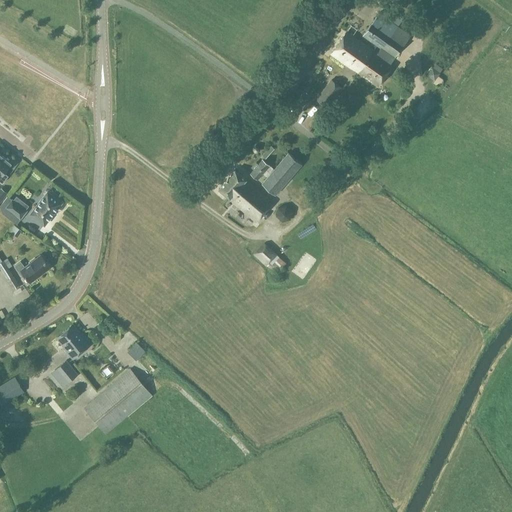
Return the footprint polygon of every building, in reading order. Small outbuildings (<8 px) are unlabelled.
[(381,49),(398,27),(378,14),(363,36),(381,49)] [(393,65),(391,64),(410,36),(398,27),(381,49),(377,54),(373,51),(358,73),(378,87),(393,65)] [(358,73),(373,51),(346,32),(331,54),(358,73)] [(332,81),(317,101),(328,108),(342,89),(332,81)] [(275,196),(302,165),(289,153),(262,184),(275,196)] [(11,163),(1,156),(0,157),(0,181),(2,183),(6,179),(2,175),(9,165),(11,163)] [(257,180),(270,166),(263,160),(250,174),(257,180)] [(256,222),(272,203),(235,171),(218,190),(256,222)] [(345,196),(358,187),(355,182),(341,191),(345,196)] [(318,191),(307,199),(311,204),(322,196),(318,191)] [(48,192),(30,214),(45,225),(51,217),(55,212),(62,203),(48,192)] [(26,211),(12,200),(12,201),(7,198),(8,197),(1,206),(0,206),(3,214),(7,208),(21,219),(26,211)] [(300,239),(315,230),(311,225),(297,234),(300,239)] [(19,237),(21,230),(15,228),(13,234),(19,237)] [(264,265),(276,253),(265,242),(253,254),(264,265)] [(30,283),(50,267),(41,256),(25,268),(20,262),(15,266),(19,272),(21,271),(30,283)] [(21,288),(4,262),(2,263),(0,259),(0,268),(15,291),(21,288)] [(81,334),(73,324),(56,338),(64,347),(64,348),(73,359),(91,344),(82,333),(81,334)] [(145,351),(136,343),(128,351),(136,359),(145,351)] [(66,361),(56,370),(67,383),(78,374),(66,361)] [(143,378),(147,375),(139,366),(136,369),(143,378)] [(100,377),(107,381),(112,372),(105,368),(100,377)] [(84,408),(106,434),(151,396),(130,370),(84,408)] [(0,385),(0,405),(23,392),(14,377),(0,385)]
